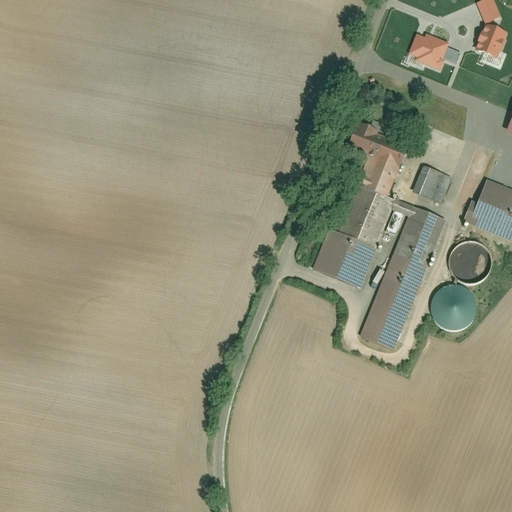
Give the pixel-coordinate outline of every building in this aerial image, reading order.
[(494,57),(502,35),(484,28),(476,50),(494,57)] [(488,83),(482,99),(503,107),(510,91),(488,83)] [(432,99),(420,126),(451,139),(463,113),(432,99)] [(511,110),(503,135),(511,137),(511,110)] [(326,228),(309,271),(359,290),(389,213),(405,219),(358,341),(395,355),(447,219),(389,196),(407,149),(379,138),(380,133),(352,122),(341,150),(363,158),(334,231),(326,228)] [(422,164),(410,192),(440,205),(452,177),(422,164)] [(511,191),(485,180),(467,225),(511,242),(511,191)] [(474,284),(480,281),(485,275),(488,269),(488,261),(486,254),(482,249),(477,245),(470,243),(463,244),(457,246),(452,250),(448,255),(446,262),(447,268),(449,275),(453,280),(460,284),(467,285),(474,284)] [(459,328),(465,325),(470,320),(473,313),(473,306),(471,299),(467,293),(461,289),(455,288),(448,288),(442,290),(437,294),(433,300),(431,306),(431,313),(434,319),(438,324),(444,328),(452,330),(459,328)]
